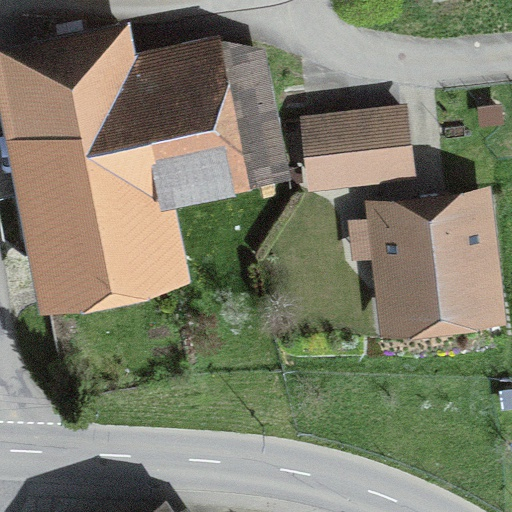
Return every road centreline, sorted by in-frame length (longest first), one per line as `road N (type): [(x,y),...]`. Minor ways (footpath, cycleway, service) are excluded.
road 1 (secondary): [(0,451),(284,469),(415,511)]
road 2 (residential): [(511,60),(412,62),(333,41),(248,0)]
